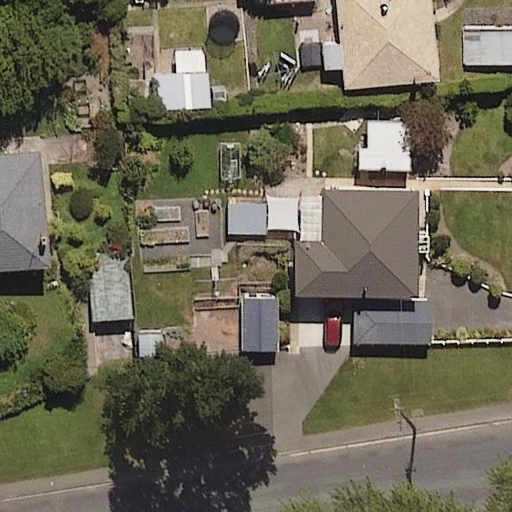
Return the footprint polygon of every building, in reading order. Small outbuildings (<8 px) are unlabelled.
[(342,69),(343,93),(442,86),(436,0),(336,0),(340,39),(320,41),(322,70),(342,69)] [(461,65),(511,63),(511,23),(460,25),(461,65)] [(142,78),(144,113),(211,108),(207,47),(174,49),(175,75),(142,78)] [(411,115),(366,117),(368,147),(358,147),(359,171),(413,169),(411,115)] [(244,141),(216,142),(217,184),(245,183),(244,141)] [(0,270),(49,267),(39,150),(0,154),(0,270)] [(297,296),(418,297),(419,191),(321,190),(322,242),(294,241),(297,296)] [(268,202),(225,204),(227,234),(270,231),(268,202)] [(128,258),(95,260),(100,323),(132,321),(128,258)] [(280,298),(244,298),(243,350),(279,350),(280,298)] [(433,302),(352,304),(353,344),(435,341),(433,302)] [(169,331),(136,332),(137,364),(169,363),(169,331)]
